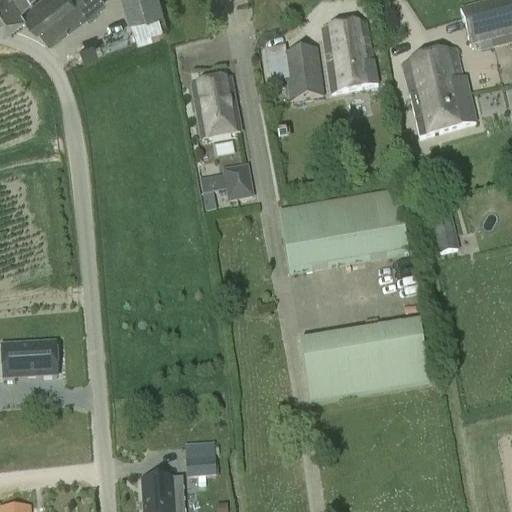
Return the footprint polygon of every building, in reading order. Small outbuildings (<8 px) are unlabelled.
[(0,0),(0,23),(3,28),(25,13),(19,5),(26,0),(0,0)] [(35,0),(31,3),(23,9),(25,13),(24,14),(28,20),(36,32),(38,30),(39,30),(49,43),(86,15),(89,20),(99,12),(96,8),(105,2),(104,0),(35,0)] [(121,0),(128,24),(163,14),(159,0),(121,0)] [(504,0),(459,12),(469,50),(511,38),(511,13),(508,0),(504,0)] [(320,33),(324,57),(331,97),(377,89),(366,25),(320,33)] [(324,100),(319,52),(286,56),(285,50),(264,53),(270,86),(286,84),(288,105),(324,100)] [(417,97),(409,99),(413,113),(420,141),(460,131),(459,130),(476,126),(465,82),(464,82),(456,52),(409,64),(409,66),(417,97)] [(192,89),(202,144),(240,137),(230,82),(192,89)] [(229,205),(252,201),(246,171),(223,175),(229,205)] [(289,277),(408,256),(397,196),(278,216),(289,277)] [(212,197),(203,199),(206,215),(215,214),(212,197)] [(449,215),(429,219),(438,258),(458,254),(449,215)] [(429,386),(419,325),(300,344),(310,405),(429,386)] [(55,347),(1,349),(3,384),(57,381),(55,347)] [(185,450),(187,481),(215,480),(213,449),(185,450)] [(184,511),(182,485),(172,486),(172,482),(142,484),(143,511),(184,511)]
